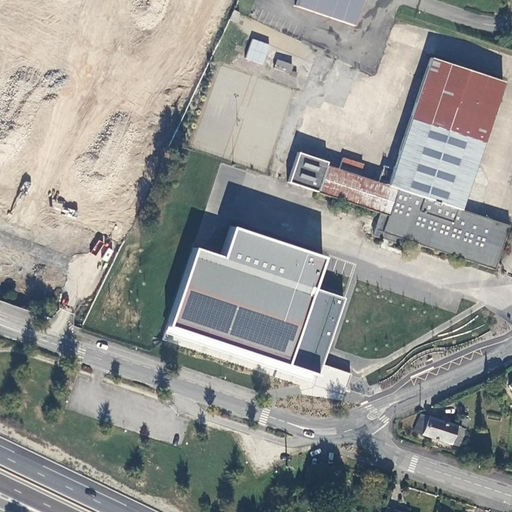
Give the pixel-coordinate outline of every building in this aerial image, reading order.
[(99,186),(87,182),(101,170),(89,167),(105,153),(112,155),(150,123),(162,126),(174,88),(193,94),(223,0),(0,0),(0,191),(8,194),(3,208),(13,219),(43,229),(48,213),(131,240),(159,157),(132,148),(113,208),(94,201),(99,186)] [(361,0),(291,0),(290,4),(353,25),(361,0)] [(234,9),(229,19),(235,22),(240,12),(234,9)] [(263,64),(270,44),(252,38),(245,58),(263,64)] [(470,71),(431,58),(394,169),(384,165),(379,182),(359,176),(363,165),(343,157),(339,169),(326,165),(327,162),(298,152),(287,181),(316,191),(316,192),(380,214),(374,235),(400,244),(402,239),(494,269),(508,225),(460,209),(502,82),(470,71)] [(274,69),(284,72),(289,74),(293,66),(278,60),(274,69)] [(267,79),(271,81),(280,84),(284,72),(274,69),(271,68),(267,79)] [(221,256),(194,247),(168,326),(323,378),(348,301),(314,290),(325,258),(230,227),(221,256)] [(413,431),(459,446),(468,420),(463,418),(460,427),(420,414),(413,431)] [(300,505),(303,495),(297,494),(295,504),(300,505)]
